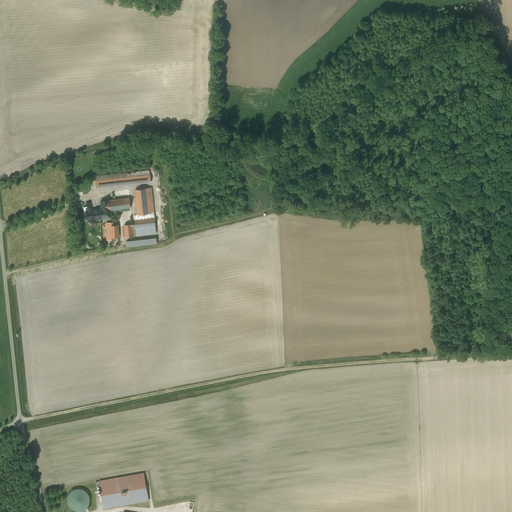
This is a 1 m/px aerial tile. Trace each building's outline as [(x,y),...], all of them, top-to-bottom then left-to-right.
[(149,170),(95,177),(96,188),(151,182),(149,170)] [(69,189),(70,196),(82,195),(81,188),(69,189)] [(152,188),(135,190),(138,214),(134,215),(135,223),(123,225),(124,237),(157,233),(152,188)] [(101,201),(102,208),(103,217),(103,218),(111,217),(111,210),(130,207),(129,198),(101,201)] [(96,218),(103,217),(102,208),(91,209),(91,205),(90,205),(90,203),(86,203),(86,205),(85,205),(85,206),(84,206),(83,207),(83,210),(84,210),(85,210),(86,219),(87,219),(87,221),(96,220),(96,218)] [(145,473),(99,482),(104,508),(149,500),(145,473)] [(81,488),(79,488),(75,488),(73,489),(69,493),(67,497),(67,501),(68,505),(70,507),(74,510),(79,510),(83,509),(86,507),(89,504),(90,498),(89,494),(88,492),(85,490),(81,488)]
